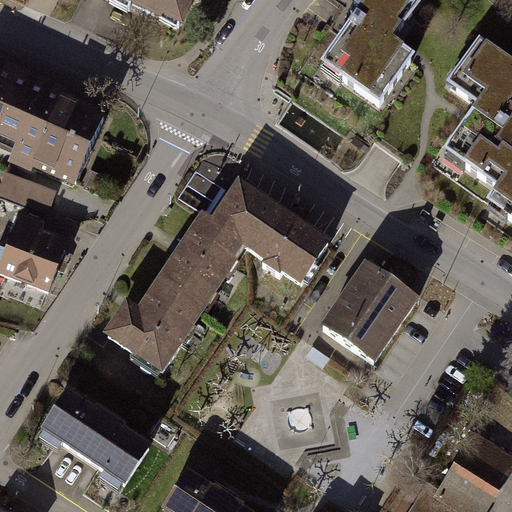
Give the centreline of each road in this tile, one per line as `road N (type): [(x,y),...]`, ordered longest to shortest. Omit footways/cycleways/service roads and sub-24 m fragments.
road 1 (tertiary): [(511,298),(202,110)]
road 2 (residential): [(0,408),(202,110)]
road 3 (tertiary): [(202,110),(0,22)]
road 4 (residential): [(202,110),(282,0)]
